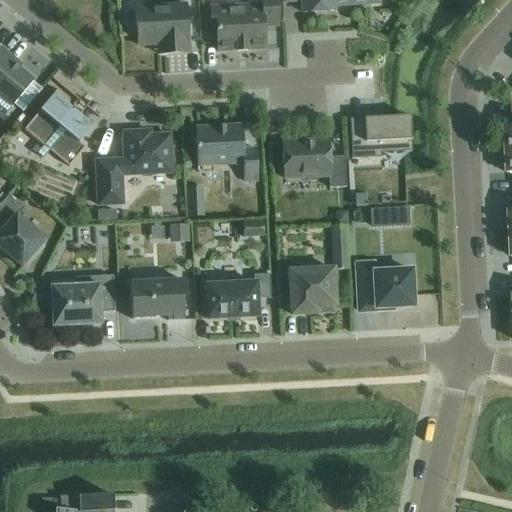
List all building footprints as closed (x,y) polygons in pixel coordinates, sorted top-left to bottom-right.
[(216,31),(217,52),(236,51),(237,52),(247,52),(247,50),(265,50),(264,27),(278,26),(276,0),(261,0),(261,6),(210,8),(211,31),(216,31)] [(285,0),(286,2),(302,1),(302,13),(334,12),(334,5),(349,4),(349,5),(378,4),(377,0),(285,0)] [(136,8),(138,46),(168,44),(168,54),(188,53),(186,5),(164,6),(164,8),(137,10),(137,8),(136,8)] [(0,47),(0,97),(11,107),(34,81),(13,64),(16,61),(0,47)] [(54,93),(24,130),(43,147),(37,154),(43,159),(49,151),(68,167),(85,148),(78,143),(93,125),(54,93)] [(368,119),(350,120),(351,160),(364,159),(381,158),(381,154),(398,153),(403,153),(411,152),(410,131),(410,123),(410,117),(393,118),(378,119),(368,119)] [(242,127),(195,129),(195,137),(193,139),(194,143),(196,145),(197,171),(198,171),(198,164),(217,162),(217,165),(242,164),(243,181),(258,181),(256,150),(243,150),(242,127)] [(96,162),(98,206),(122,205),(121,176),(171,174),(169,135),(141,136),(141,132),(124,133),(124,137),(123,137),(124,161),(120,161),(96,162)] [(302,142),(282,143),(284,179),(304,178),(308,182),(317,182),(321,177),(329,177),(329,189),(346,188),(344,157),(329,158),(328,141),(313,142),(314,143),(302,144),(302,142)] [(200,187),(187,187),(188,216),(201,215),(200,187)] [(366,194),(355,195),(355,208),(366,207),(366,194)] [(0,249),(21,267),(44,241),(16,216),(23,209),(8,196),(0,205),(0,249)] [(387,211),(371,211),(372,227),(380,227),(387,227),(387,211)] [(116,212),(98,213),(98,224),(116,223),(116,212)] [(347,212),(339,213),(339,223),(347,223),(347,212)] [(263,235),(262,220),(242,221),(242,236),(263,235)] [(186,225),(170,226),(171,240),(187,239),(186,225)] [(347,226),(333,227),(336,270),(349,269),(347,226)] [(374,264),(356,265),(358,312),(376,311),(376,309),(413,307),(411,271),(374,273),(374,264)] [(335,306),(333,270),(289,272),(291,316),(317,314),(317,307),(335,306)] [(270,299),(269,275),(254,275),(255,283),(238,284),(238,279),(224,280),(224,285),(206,286),(208,320),(226,319),(226,320),(239,319),(239,318),(257,317),(256,300),(270,299)] [(74,279),(74,287),(50,288),(52,328),(70,327),(101,326),(100,314),(114,313),(113,277),(74,279)] [(167,317),(167,322),(183,321),(181,280),(129,283),(131,320),(154,319),(154,318),(167,317)] [(35,295),(29,307),(42,313),(48,302),(35,295)] [(55,510),(54,511),(112,511),(112,496),(92,497),(92,496),(60,497),(60,510),(55,510)]
